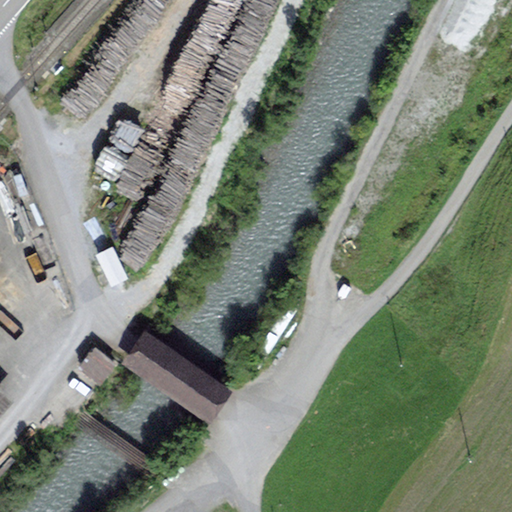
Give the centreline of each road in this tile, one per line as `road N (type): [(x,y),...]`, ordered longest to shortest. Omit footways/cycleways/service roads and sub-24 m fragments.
road 1 (residential): [(0,69),(34,136),(96,311),(132,349),(243,425)]
road 2 (residential): [(511,112),(416,258),(243,425)]
road 3 (track): [(104,322),(157,278),(176,249),(282,0)]
road 4 (track): [(96,311),(0,430)]
